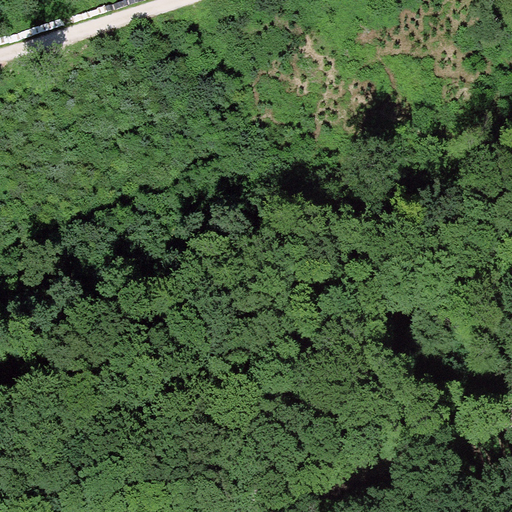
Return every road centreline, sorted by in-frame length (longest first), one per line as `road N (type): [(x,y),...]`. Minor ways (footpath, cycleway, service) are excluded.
road 1 (track): [(236,511),(511,419)]
road 2 (track): [(158,0),(0,52)]
